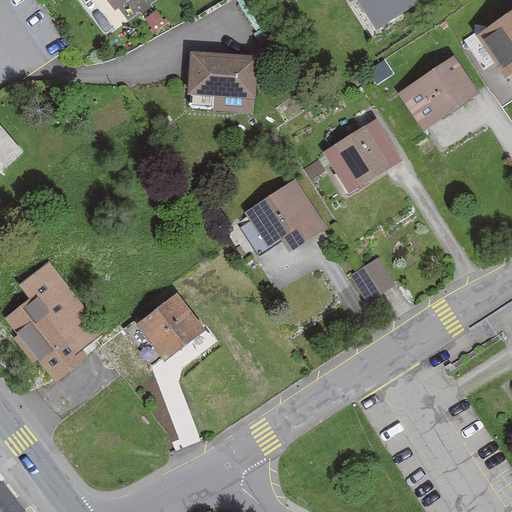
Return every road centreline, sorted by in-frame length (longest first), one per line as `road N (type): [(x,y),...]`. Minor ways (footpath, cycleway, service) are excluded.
road 1 (residential): [(511,278),(197,483)]
road 2 (tertiary): [(0,417),(75,511)]
